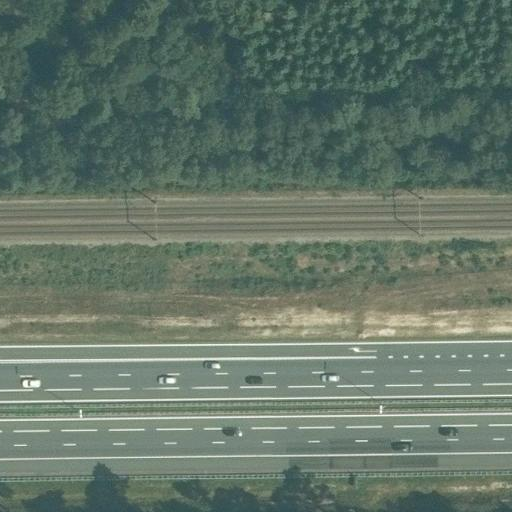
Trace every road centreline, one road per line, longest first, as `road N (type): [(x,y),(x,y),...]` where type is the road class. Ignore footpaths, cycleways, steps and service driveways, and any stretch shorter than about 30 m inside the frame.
road 1 (track): [(511,99),(0,113)]
road 2 (motorway): [(0,437),(511,431)]
road 3 (motorway): [(378,378),(0,360)]
road 4 (motorway): [(378,378),(0,382)]
road 5 (motorway): [(511,376),(378,378)]
